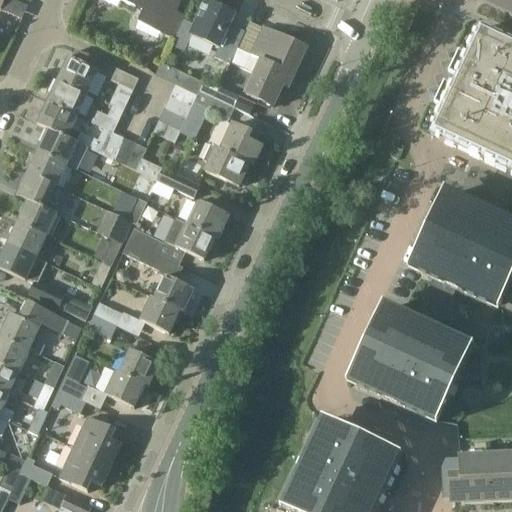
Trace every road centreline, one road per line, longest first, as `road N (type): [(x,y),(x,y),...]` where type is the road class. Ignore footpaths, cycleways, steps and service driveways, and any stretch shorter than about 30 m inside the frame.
road 1 (residential): [(461,0),(408,113),(429,157),(426,175),(327,395),(421,446),(426,511)]
road 2 (tertiary): [(159,511),(205,386),(371,36)]
road 3 (residential): [(0,111),(52,0)]
